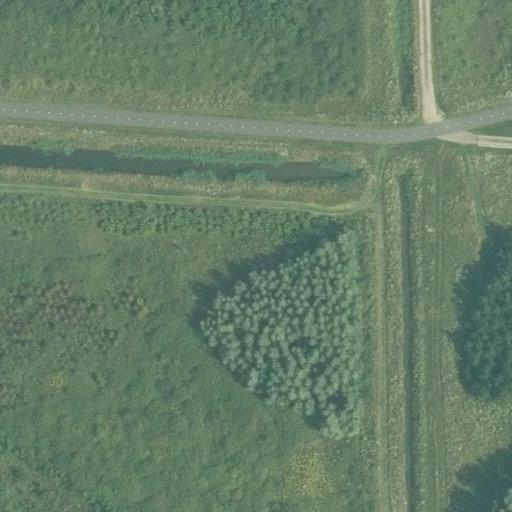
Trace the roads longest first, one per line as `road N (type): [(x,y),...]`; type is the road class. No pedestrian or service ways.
road 1 (track): [(384,511),(378,151),(0,128)]
road 2 (track): [(377,0),(378,151)]
road 3 (track): [(424,0),(429,110),(442,129)]
